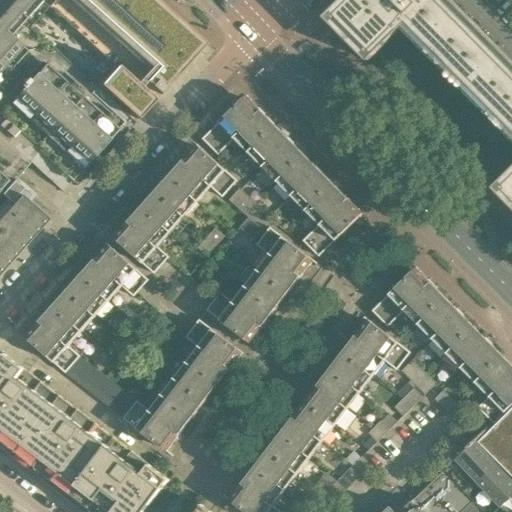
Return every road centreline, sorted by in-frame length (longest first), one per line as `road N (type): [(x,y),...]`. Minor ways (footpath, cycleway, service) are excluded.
road 1 (residential): [(257,30),(0,308)]
road 2 (primary): [(257,30),(511,290)]
